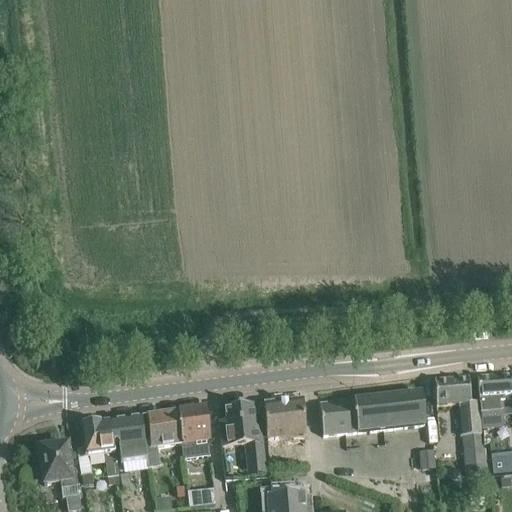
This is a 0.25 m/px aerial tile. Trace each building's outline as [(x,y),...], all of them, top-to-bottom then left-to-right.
[(477,380),(479,400),(481,425),(484,425),(486,447),(492,447),(490,416),(511,414),(511,380),(511,377),(477,380)] [(479,452),(478,438),(480,438),(477,404),(471,405),(469,381),(434,384),(436,403),(436,409),(457,408),(464,480),(485,478),(483,451),(479,452)] [(319,407),(323,439),(424,428),(421,396),(319,407)] [(269,468),(281,467),(279,440),(306,438),(303,402),(264,406),(269,468)] [(219,424),(222,451),(251,448),(253,464),(264,462),(261,429),(255,430),(252,408),(225,411),(226,423),(219,424)] [(183,446),(185,461),(208,458),(207,443),(208,443),(205,411),(178,415),(182,447),(183,446)] [(178,415),(141,420),(145,450),(147,450),(149,470),(161,468),(158,450),(161,449),(162,461),(173,459),(172,448),(182,447),(178,415)] [(141,420),(110,424),(112,445),(122,444),(123,454),(145,450),(141,420)] [(112,445),(110,424),(80,428),(84,460),(102,457),(106,482),(117,480),(112,445)] [(67,511),(80,511),(75,473),(70,474),(67,448),(39,451),(44,487),(60,485),(62,501),(66,501),(67,511)] [(433,454),(421,455),(422,472),(434,471),(433,454)] [(511,458),(500,460),(501,475),(511,474),(511,458)] [(126,476),(118,477),(120,490),(128,489),(126,476)] [(177,500),(187,499),(186,489),(176,490),(177,500)] [(205,509),(216,508),(214,493),(204,494),(205,509)] [(305,511),(304,496),(267,498),(267,511),(305,511)]
